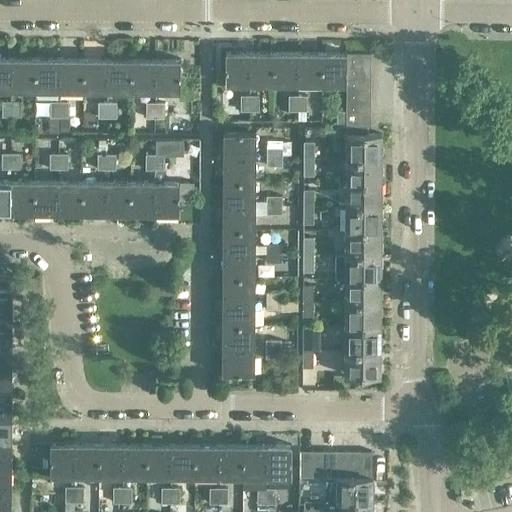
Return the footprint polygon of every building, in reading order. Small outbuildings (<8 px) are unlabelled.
[(250,83),(250,51),(225,51),(225,83),(250,83)] [(250,83),(274,83),(274,51),(250,51),(250,83)] [(274,51),(274,83),(298,83),(298,52),(274,51)] [(298,83),(322,83),(322,52),(298,52),(298,83)] [(346,83),(346,76),(346,64),(346,52),(322,52),(322,83),(346,83)] [(346,52),(346,64),(370,63),(370,52),(346,52)] [(0,88),(11,89),(11,57),(0,57),(0,88)] [(11,57),(11,89),(35,89),(35,57),(11,57)] [(35,89),(59,89),(59,57),(35,57),(35,89)] [(59,57),(59,89),(83,89),(83,58),(59,57)] [(83,89),(107,89),(107,58),(83,58),(83,89)] [(107,58),(107,89),(131,90),(131,58),(107,58)] [(131,90),(155,90),(155,58),(131,58),(131,90)] [(155,58),(155,90),(180,90),(180,58),(155,58)] [(346,64),(346,76),(370,75),(370,63),(346,64)] [(346,83),(346,87),(370,87),(370,75),(346,76),(346,83)] [(346,87),(346,99),(370,99),(370,87),(346,87)] [(240,109),(249,109),(249,94),(240,94),(240,109)] [(259,94),(249,94),(249,109),(258,109),(259,94)] [(288,109),(297,109),(297,94),(288,94),(288,109)] [(307,94),(297,94),(297,109),(306,109),(307,94)] [(346,99),(346,112),(370,112),(370,99),(346,99)] [(1,116),(10,116),(10,100),(1,100),(1,116)] [(20,100),(10,100),(10,116),(20,115),(20,100)] [(50,116),(59,116),(59,101),(50,101),(50,116)] [(68,101),(59,101),(59,116),(68,116),(68,101)] [(98,116),(107,116),(107,101),(98,101),(98,116)] [(116,101),(107,101),(107,116),(116,116),(116,101)] [(146,117),(155,117),(155,102),(146,102),(146,117)] [(165,102),(155,102),(155,117),(165,117),(165,102)] [(346,125),(346,112),(336,112),(336,125),(346,125)] [(346,125),(367,125),(370,125),(370,112),(346,112),(346,125)] [(346,125),(345,156),(381,157),(381,133),(367,133),(367,125),(346,125)] [(224,132),(223,157),(254,157),(254,132),(224,132)] [(303,139),(303,156),(314,157),(314,139),(303,139)] [(266,146),(266,155),(281,155),(282,146),(266,146)] [(10,168),(10,152),(1,152),(1,168),(10,168)] [(19,152),(10,152),(10,168),(19,168),(19,152)] [(59,168),(59,153),(49,153),(49,168),(59,168)] [(68,153),(59,153),(59,168),(68,168),(68,153)] [(107,169),(107,153),(98,153),(98,169),(107,169)] [(116,154),(107,153),(107,169),(116,169),(116,154)] [(146,169),(155,169),(155,154),(146,154),(146,169)] [(164,154),(155,154),(155,169),(164,169),(164,154)] [(281,155),(266,155),(266,164),(281,164),(281,155)] [(314,174),(314,157),(303,156),(303,174),(314,174)] [(345,180),(380,181),(381,157),(345,156),(345,180)] [(223,181),(254,181),(254,157),(223,157),(223,181)] [(0,210),(10,211),(10,180),(0,179),(0,210)] [(34,211),(34,180),(10,180),(10,211),(34,211)] [(34,211),(58,211),(58,180),(34,180),(34,211)] [(82,211),(82,180),(58,180),(58,211),(82,211)] [(82,211),(106,212),(106,180),(82,180),(82,211)] [(106,180),(106,212),(129,212),(130,181),(106,180)] [(345,180),(345,205),(380,205),(380,181),(345,180)] [(129,212),(153,212),(154,181),(130,181),(129,212)] [(154,181),(153,212),(178,212),(178,181),(154,181)] [(223,181),(223,205),(254,205),(254,181),(223,181)] [(303,205),(314,205),(314,188),(303,188),(303,205)] [(266,194),(266,203),(282,203),(282,194),(266,194)] [(282,203),(266,203),(266,212),(281,212),(282,203)] [(223,228),(254,229),(254,205),(223,205),(223,228)] [(313,222),(314,205),(303,205),(303,222),(313,222)] [(345,229),(380,229),(380,205),(345,205),(345,229)] [(223,228),(222,252),(254,253),(254,229),(223,228)] [(345,229),(345,253),(380,253),(380,229),(345,229)] [(511,233),(497,244),(511,263),(511,233)] [(303,236),(302,253),(313,253),(313,236),(303,236)] [(266,242),(265,251),(281,251),(281,242),(266,242)] [(281,251),(265,251),(265,260),(281,260),(281,251)] [(222,276),(253,277),(254,253),(222,252),(222,276)] [(302,270),(313,270),(313,253),(302,253),(302,270)] [(380,253),(345,253),(335,253),(335,276),(345,277),(379,277),(380,253)] [(0,274),(0,298),(10,299),(10,274),(0,274)] [(222,276),(222,300),(253,301),(253,277),(222,276)] [(345,277),(345,301),(379,301),(379,277),(345,277)] [(302,301),(313,301),(313,284),(302,284),(302,301)] [(265,290),(265,299),(280,299),(281,290),(265,290)] [(0,322),(10,323),(10,299),(0,298),(0,322)] [(280,308),(280,299),(265,299),(265,308),(280,308)] [(222,324),(253,324),(253,301),(222,300),(222,324)] [(313,318),(313,301),(302,301),(302,318),(313,318)] [(344,325),(379,325),(379,301),(345,301),(344,325)] [(0,322),(0,346),(10,347),(10,323),(0,322)] [(222,324),(221,348),(253,348),(253,324),(222,324)] [(344,325),(344,349),(378,349),(379,325),(344,325)] [(302,349),(312,349),(313,331),(302,331),(302,349)] [(265,338),(265,347),(280,347),(280,338),(265,338)] [(0,370),(10,371),(10,347),(0,346),(0,370)] [(280,356),(280,347),(265,347),(265,356),(280,356)] [(253,348),(221,348),(221,373),(253,373),(253,348)] [(312,366),(312,349),(302,349),(302,366),(312,366)] [(378,349),(344,349),(344,374),(378,374),(378,349)] [(0,370),(0,394),(9,394),(10,371),(0,370)] [(0,418),(9,418),(9,394),(0,394),(0,418)] [(0,442),(9,442),(9,418),(0,418),(0,442)] [(0,466),(9,466),(9,442),(0,442),(0,466)] [(50,474),(74,474),(75,442),(50,442),(50,474)] [(74,474),(98,474),(98,443),(75,442),(74,474)] [(98,474),(122,475),(122,443),(98,443),(98,474)] [(122,475),(146,475),(146,443),(122,443),(122,475)] [(146,475),(170,475),(170,443),(146,443),(146,475)] [(194,475),(194,444),(170,443),(170,475),(194,475)] [(194,475),(218,475),(218,444),(194,444),(194,475)] [(242,476),(242,444),(218,444),(218,475),(242,476)] [(242,476),(265,476),(266,444),(242,444),(242,476)] [(266,444),(265,476),(290,476),(290,444),(266,444)] [(311,476),(311,451),(299,450),(299,476),(311,476)] [(322,476),(322,451),(311,451),(311,476),(322,476)] [(334,476),(334,451),(322,451),(322,476),(334,476)] [(334,451),(334,476),(336,476),(346,476),(346,451),(334,451)] [(358,451),(346,451),(346,476),(358,476),(358,451)] [(358,476),(370,476),(371,451),(358,451),(358,476)] [(0,466),(0,490),(9,490),(9,466),(0,466)] [(336,476),(336,500),(372,500),(372,476),(370,476),(358,476),(346,476),(336,476)] [(64,501),(73,501),(73,486),(64,485),(64,501)] [(82,486),(73,486),(73,501),(82,501),(82,486)] [(111,501),(120,501),(121,486),(111,486),(111,501)] [(130,486),(121,486),(120,501),(130,501),(130,486)] [(160,502),(169,502),(169,487),(160,487),(160,502)] [(178,487),(169,487),(169,502),(178,502),(178,487)] [(208,502),(217,503),(217,487),(208,487),(208,502)] [(227,487),(217,487),(217,503),(226,503),(227,487)] [(256,503),(265,503),(265,488),(256,488),(256,503)] [(275,488),(265,488),(265,503),(274,503),(275,488)] [(8,511),(9,490),(0,490),(0,511),(8,511)] [(336,511),(371,511),(372,500),(336,500),(336,511)]
